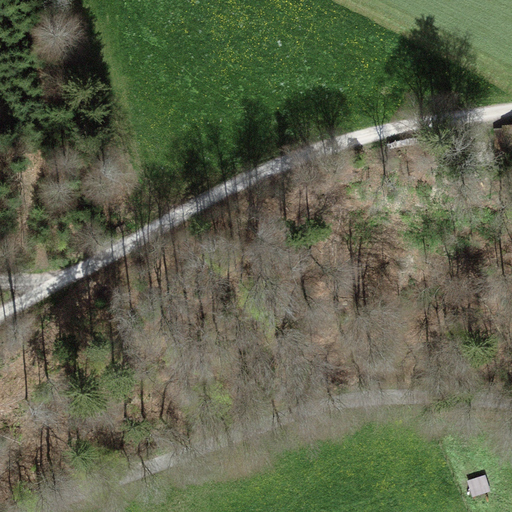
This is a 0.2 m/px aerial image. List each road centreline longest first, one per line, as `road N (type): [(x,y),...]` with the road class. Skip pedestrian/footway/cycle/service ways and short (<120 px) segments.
road 1 (track): [(0,311),(190,215),(464,118),(511,110)]
road 2 (unclassified): [(511,402),(357,404),(203,446),(27,511)]
